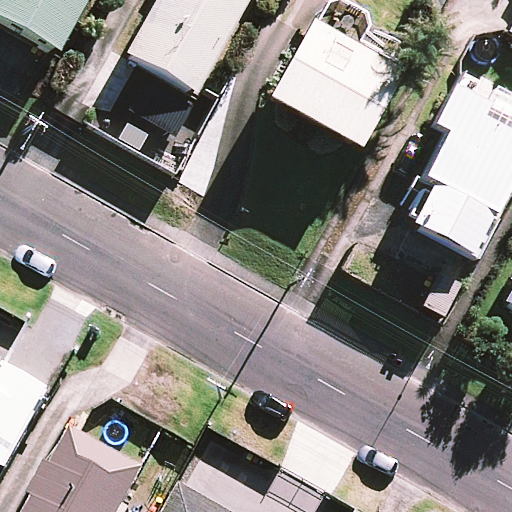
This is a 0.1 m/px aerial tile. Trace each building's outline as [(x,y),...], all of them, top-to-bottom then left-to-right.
[(83,0),(0,0),(0,25),(53,55),(83,0)] [(244,0),(121,0),(98,42),(191,94),(244,0)] [(350,152),(392,76),(355,55),(373,22),(334,0),(319,0),(262,103),(350,152)] [(511,170),(511,116),(452,86),(430,129),(443,136),(419,181),(427,186),(405,227),(466,259),(511,170)] [(511,268),(508,276),(511,277),(511,290),(503,306),(511,310),(511,268)] [(63,366),(0,331),(0,466),(6,470),(63,366)] [(56,467),(46,462),(25,500),(34,506),(30,511),(140,511),(157,483),(73,436),(56,467)] [(216,511),(181,492),(169,511),(216,511)]
